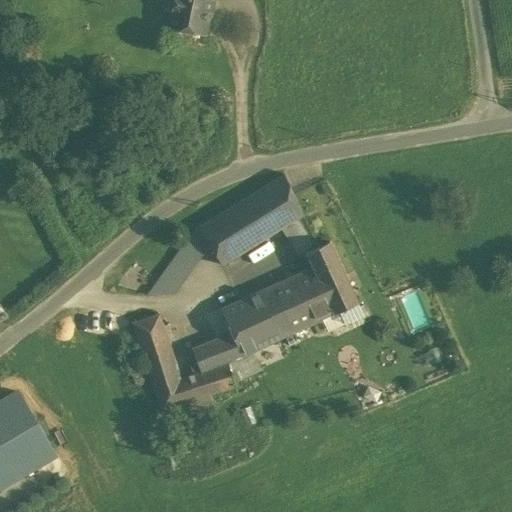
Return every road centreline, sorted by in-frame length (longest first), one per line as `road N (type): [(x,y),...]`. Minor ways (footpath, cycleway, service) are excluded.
road 1 (unclassified): [(511,123),(236,170),(170,207),(0,346)]
road 2 (track): [(474,0),(492,126)]
